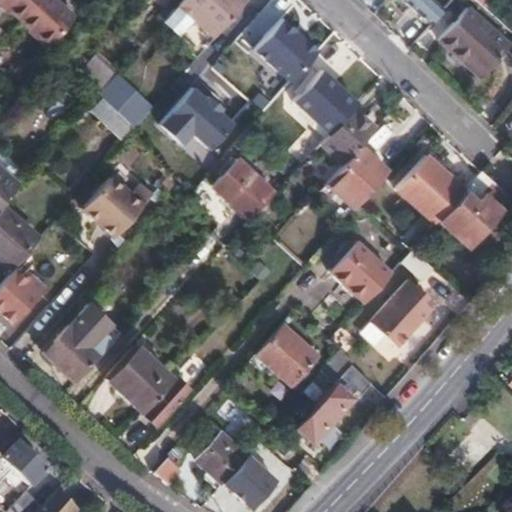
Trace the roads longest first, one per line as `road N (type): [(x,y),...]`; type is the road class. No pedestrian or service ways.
road 1 (secondary): [(511,305),(327,511)]
road 2 (residential): [(332,0),(493,154)]
road 3 (residential): [(0,371),(130,482)]
